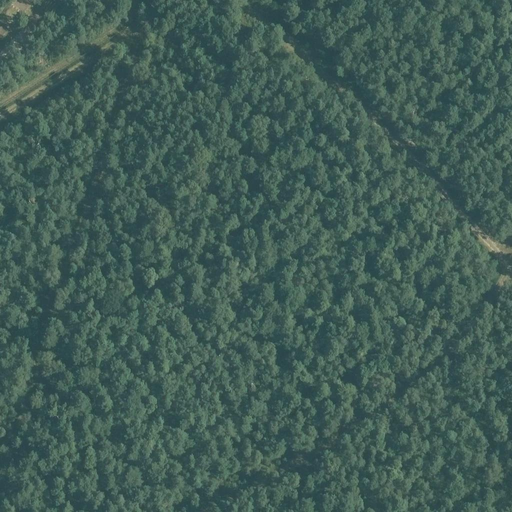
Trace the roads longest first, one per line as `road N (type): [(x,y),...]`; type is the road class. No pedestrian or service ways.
road 1 (track): [(153,0),(0,480)]
road 2 (track): [(207,511),(356,429),(423,377),(511,263)]
road 3 (track): [(511,267),(388,134),(239,0)]
road 4 (track): [(0,116),(143,29)]
